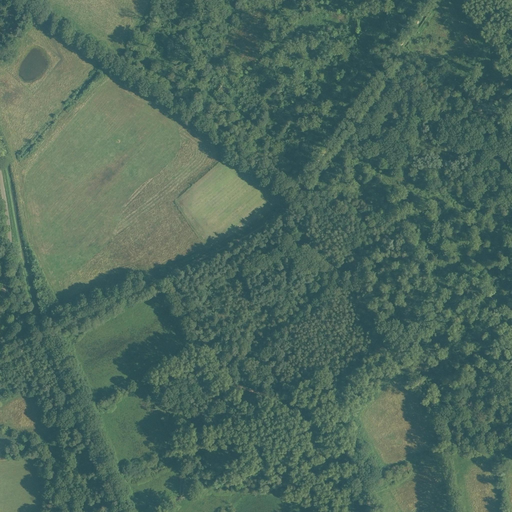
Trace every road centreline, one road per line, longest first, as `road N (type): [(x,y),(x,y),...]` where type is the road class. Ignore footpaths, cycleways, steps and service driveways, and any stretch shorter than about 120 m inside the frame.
road 1 (track): [(374,511),(304,406),(219,372),(164,277)]
road 2 (track): [(432,0),(301,185)]
road 3 (track): [(301,185),(258,229),(164,277)]
road 4 (track): [(110,483),(52,331)]
road 5 (unclassified): [(0,314),(10,245),(0,174)]
road 6 (track): [(164,277),(46,333)]
